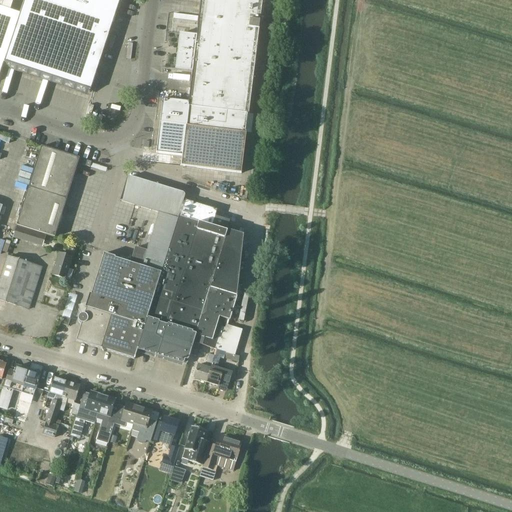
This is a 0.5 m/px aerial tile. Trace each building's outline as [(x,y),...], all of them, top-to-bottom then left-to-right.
[(24,0),(20,14),(11,11),(0,7),(0,73),(3,63),(90,92),(120,0),(24,0)] [(0,0),(0,7),(11,11),(14,0),(0,0)] [(201,0),(197,36),(180,34),(176,69),(193,71),(189,102),(163,99),(157,153),(182,156),(181,166),(242,174),(247,133),(245,133),(248,114),(249,114),(262,0),(201,0)] [(29,229),(45,234),(55,237),(80,158),(42,146),(17,225),(29,229)] [(120,201),(159,213),(148,251),(136,247),(131,263),(115,258),(115,257),(104,254),(92,295),(90,294),(85,308),(80,310),(81,315),(79,317),(78,320),(80,322),(82,324),(77,341),(102,349),(104,352),(106,351),(106,350),(135,359),(138,349),(145,326),(167,256),(174,233),(179,216),(184,200),(185,196),(185,194),(184,193),(131,177),(128,177),(127,178),(120,201)] [(184,200),(179,216),(198,222),(213,226),(215,217),(217,210),(184,200)] [(198,222),(179,216),(174,233),(167,256),(145,326),(138,349),(184,363),(188,364),(190,354),(194,343),(201,345),(211,348),(216,350),(223,329),(221,328),(224,319),(230,321),(237,298),(244,235),(228,230),(228,231),(213,226),(198,222)] [(213,227),(227,231),(228,231),(228,230),(231,220),(217,216),(213,227)] [(26,239),(42,244),(45,234),(29,229),(26,239)] [(52,275),(66,279),(73,258),(76,250),(70,248),(68,256),(59,253),(52,275)] [(0,280),(0,300),(17,306),(29,310),(42,268),(8,257),(0,280)] [(69,326),(71,320),(63,317),(61,324),(69,326)] [(225,330),(223,329),(216,350),(206,382),(219,386),(220,380),(229,383),(228,383),(229,383),(232,373),(217,368),(220,358),(225,359),(227,353),(236,356),(244,332),(226,327),(225,330)] [(197,356),(201,345),(194,343),(190,354),(197,356)] [(194,378),(206,382),(216,350),(211,348),(206,361),(207,361),(206,367),(198,365),(194,378)] [(16,383),(24,386),(29,370),(17,366),(10,388),(14,389),(16,383)] [(29,370),(24,386),(22,391),(34,395),(41,374),(29,370)] [(60,402),(62,398),(62,397),(67,382),(54,378),(47,398),(54,400),(47,423),(46,423),(43,434),(55,438),(59,427),(53,425),(55,420),(58,410),(60,402)] [(67,382),(62,397),(62,398),(75,402),(80,386),(67,382)] [(78,413),(96,418),(103,396),(91,392),(90,396),(84,394),(80,406),(78,413)] [(103,396),(96,418),(103,421),(97,442),(108,445),(114,424),(120,406),(114,404),(116,400),(103,396)] [(66,404),(60,402),(58,410),(64,412),(66,404)] [(126,408),(120,406),(114,424),(125,427),(127,422),(134,424),(132,430),(139,407),(127,403),(126,408)] [(78,413),(80,406),(74,404),(71,414),(77,416),(78,413)] [(152,411),(139,407),(132,430),(139,432),(138,438),(137,439),(138,441),(138,443),(140,444),(141,444),(143,444),(144,443),(145,442),(146,441),(150,442),(157,422),(149,420),(152,411)] [(173,467),(179,449),(174,447),(180,428),(177,427),(179,422),(164,418),(163,423),(160,422),(154,440),(160,442),(160,441),(172,444),(168,457),(164,456),(161,463),(173,467)] [(203,441),(206,431),(192,427),(185,450),(192,452),(189,461),(201,465),(207,446),(202,445),(203,442),(203,441)] [(220,445),(216,444),(215,446),(211,445),(200,476),(212,480),(215,472),(212,471),(217,456),(236,462),(242,442),(223,436),(220,445)] [(0,466),(8,440),(0,437),(0,466)] [(67,444),(62,441),(58,448),(63,450),(67,444)] [(51,475),(47,486),(53,488),(57,477),(51,475)] [(58,476),(56,483),(62,485),(65,478),(58,476)]
